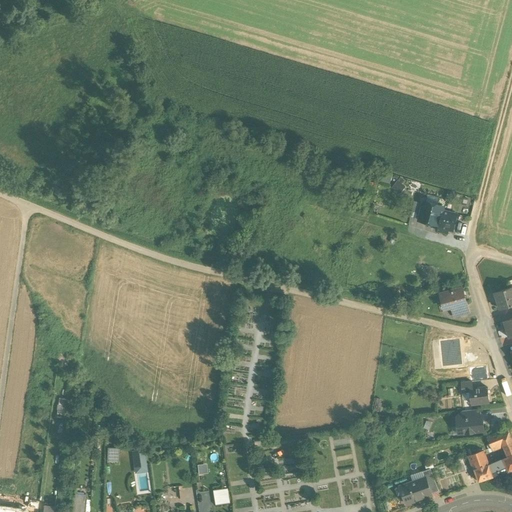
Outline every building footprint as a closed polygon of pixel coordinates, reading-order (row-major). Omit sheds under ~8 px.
[(384,181),(391,183),(393,175),(386,174),(384,181)] [(405,187),(398,182),(393,188),(399,194),(401,194),(401,193),(405,187)] [(461,197),(459,204),(465,206),(468,200),(461,197)] [(431,204),(426,202),(423,204),(419,220),(438,225),(443,211),(444,207),(434,204),(432,206),(431,204)] [(458,215),(443,211),(438,225),(437,231),(447,234),(448,230),(453,232),(458,215)] [(511,287),(495,293),(498,303),(499,302),(501,309),(500,309),(500,310),(511,306),(511,287)] [(462,288),(440,294),(443,303),(446,303),(448,309),(452,307),(466,303),(464,298),(465,297),(465,296),(463,297),(461,290),(463,289),(462,288)] [(466,303),(452,307),(455,317),(469,313),(466,303)] [(441,342),(443,367),(462,365),(459,340),(441,342)] [(469,368),(471,381),(488,380),(487,366),(469,368)] [(471,382),(460,384),(461,392),(469,391),(469,390),(472,390),(471,382)] [(472,390),(469,390),(469,391),(470,396),(467,396),(468,400),(470,399),(471,405),(489,403),(487,388),(472,390)] [(57,405),(57,417),(65,417),(65,405),(57,405)] [(462,418),(456,418),(457,424),(459,426),(460,434),(484,431),(483,423),(482,423),(481,416),(480,416),(462,418)] [(511,438),(508,429),(487,437),(488,441),(491,448),(492,450),(504,446),(506,451),(511,448),(511,438)] [(108,448),(108,459),(118,459),(119,448),(108,448)] [(147,471),(144,451),(132,453),(135,473),(147,471)] [(483,451),(469,455),(479,482),(493,477),(490,468),(483,451)] [(462,458),(455,460),(459,472),(466,470),(462,458)] [(198,465),(199,473),(208,471),(207,463),(198,465)] [(505,463),(494,468),(493,466),(490,468),(493,477),(493,478),(509,472),(509,471),(505,463)] [(48,467),(47,484),(57,484),(57,467),(48,467)] [(439,491),(430,469),(422,472),(425,478),(431,494),(439,491)] [(425,478),(400,486),(406,505),(432,496),(431,494),(425,478)] [(227,488),(213,490),(215,505),(229,503),(227,488)] [(76,509),(84,510),(86,495),(77,494),(76,509)]
